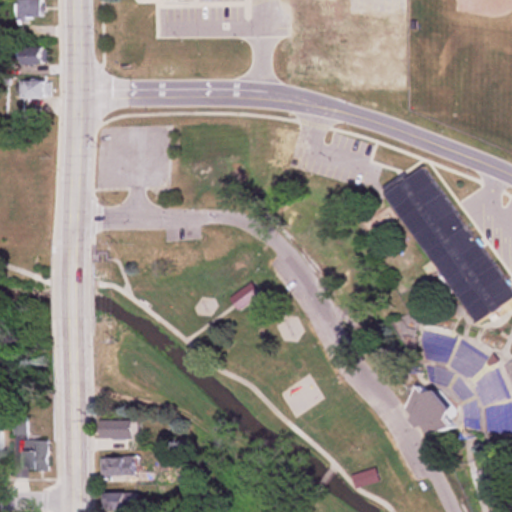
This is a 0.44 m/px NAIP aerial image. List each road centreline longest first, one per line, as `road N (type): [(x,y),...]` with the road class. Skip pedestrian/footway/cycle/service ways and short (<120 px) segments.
road 1 (residential): [(511,172),(350,109),(262,89),(80,89)]
road 2 (secondary): [(79,268),(77,0)]
road 3 (secondary): [(80,511),(79,329)]
